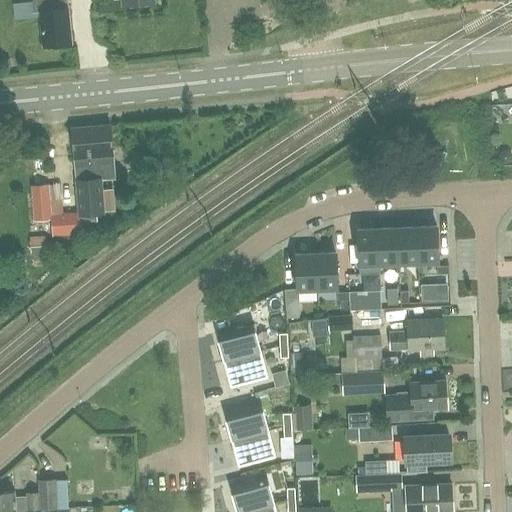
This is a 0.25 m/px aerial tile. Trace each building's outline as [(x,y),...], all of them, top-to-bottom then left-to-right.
[(72,43),(68,9),(64,9),(62,0),(33,0),(34,1),(35,11),(40,11),(43,46),(72,43)] [(78,182),(115,178),(110,124),(73,127),(78,182)] [(57,133),(59,149),(74,147),(73,131),(57,133)] [(511,154),(507,151),(502,151),(499,154),(499,159),(503,163),(508,162),(511,159),(511,154)] [(102,190),(101,180),(78,182),(76,182),(79,214),(92,212),(104,211),(114,210),(113,189),(102,190)] [(51,216),(49,185),(34,186),(37,221),(51,220),(51,216)] [(92,212),(79,214),(79,223),(93,222),(92,212)] [(79,223),(79,214),(51,216),(51,220),(53,239),(80,236),(79,223)] [(438,263),(437,224),(417,225),(419,264),(438,263)] [(419,264),(417,225),(397,226),(399,265),(419,264)] [(399,265),(397,226),(377,227),(379,266),(380,266),(399,265)] [(379,266),(377,227),(357,227),(359,275),(380,273),(380,266),(379,266)] [(30,247),(31,255),(32,261),(47,260),(47,254),(46,246),(30,247)] [(338,290),(336,251),(315,252),(317,291),(338,290)] [(338,252),(339,278),(354,278),(352,251),(338,252)] [(317,291),(315,252),(294,253),(296,291),(317,291)] [(449,274),(449,266),(437,266),(437,274),(449,274)] [(434,284),(435,300),(448,299),(448,283),(434,284)] [(398,305),(397,288),(387,289),(387,305),(398,305)] [(409,303),(408,291),(400,291),(401,303),(409,303)] [(349,300),(349,293),(337,293),(337,301),(349,300)] [(299,318),(299,304),(285,304),(286,318),(299,318)] [(329,330),(352,329),(352,315),(328,316),(329,330)] [(433,347),(444,346),(443,317),(407,319),(407,330),(390,331),(390,348),(408,347),(408,348),(420,347),(421,354),(433,353),(433,347)] [(253,325),(217,335),(224,361),(260,351),(253,325)] [(287,333),(279,334),(280,346),(288,345),(287,333)] [(355,359),(381,357),(380,336),(353,337),(355,359)] [(289,357),(288,345),(280,346),(280,358),(289,357)] [(267,377),(260,351),(224,361),(231,387),(267,377)] [(303,366),(290,366),(291,377),(310,376),(310,372),(303,373),(303,366)] [(344,395),(385,392),(383,370),(342,373),(343,385),(344,395)] [(285,372),(273,375),(276,386),(288,383),(285,372)] [(343,385),(342,373),(332,373),(333,385),(343,385)] [(392,419),(413,418),(412,409),(447,407),(446,379),(410,380),(410,393),(391,394),(392,419)] [(261,404),(225,414),(232,440),(268,430),(261,404)] [(291,413),(283,413),(284,426),(292,425),(291,413)] [(358,427),(370,426),(369,413),(350,414),(350,427),(358,427)] [(292,437),(292,425),(284,426),(284,438),(292,437)] [(359,442),(393,440),(392,425),(370,426),(358,427),(359,439),(359,442)] [(358,427),(350,427),(345,428),(346,440),(359,439),(358,427)] [(275,456),(268,430),(232,440),(239,466),(275,456)] [(406,461),(407,472),(426,471),(426,461),(450,460),(449,433),(405,435),(406,461)] [(376,474),(356,475),(356,490),(392,489),(391,473),(376,474)] [(267,478),(230,487),(237,511),(242,511),(274,503),(267,478)] [(57,508),(56,479),(39,480),(39,491),(27,492),(27,496),(15,497),(15,491),(0,491),(0,509),(47,508),(57,508)] [(406,511),(436,511),(453,511),(451,481),(405,484),(406,511)] [(296,500),(295,488),(287,488),(287,500),(296,500)] [(296,511),(296,500),(287,500),(287,511),(296,511)] [(276,511),(274,503),(242,511),(276,511)]
